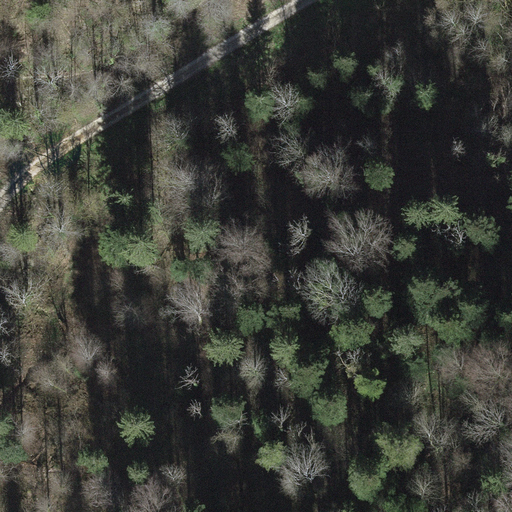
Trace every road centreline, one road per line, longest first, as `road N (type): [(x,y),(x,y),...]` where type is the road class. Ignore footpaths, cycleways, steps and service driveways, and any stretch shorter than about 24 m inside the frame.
road 1 (track): [(0,210),(81,136),(308,0)]
road 2 (track): [(0,416),(130,107)]
